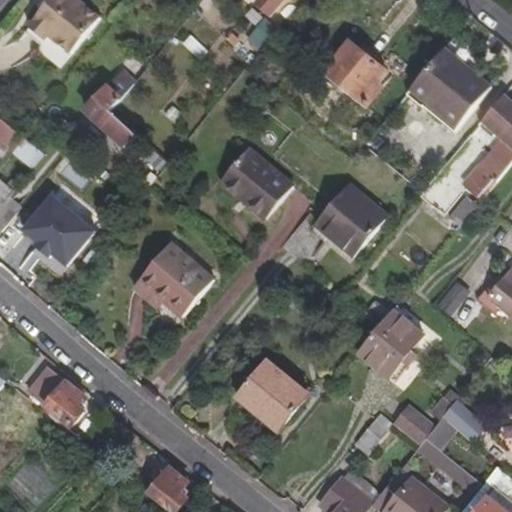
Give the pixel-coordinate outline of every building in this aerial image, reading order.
[(72,59),(101,23),(72,0),(55,0),(29,33),(46,46),(50,41),(72,59)] [(261,0),(258,4),(273,17),(288,0),(261,0)] [(262,50),(280,28),(269,17),(251,39),(262,50)] [(201,59),(222,34),(204,19),(183,44),(201,59)] [(239,46),(245,40),(235,32),(230,37),(239,46)] [(383,88),(378,83),(388,71),(352,42),(325,74),(367,107),(383,88)] [(454,137),(491,91),(444,54),(407,98),(454,137)] [(139,134),(112,111),(134,85),(120,74),(87,112),(126,149),(139,134)] [(483,203),(511,167),(511,107),(503,100),(482,126),(503,142),(477,175),(466,188),(465,190),(483,203)] [(184,112),(176,105),(169,114),(177,121),(184,112)] [(0,116),(0,141),(9,148),(21,133),(0,116)] [(46,157),(22,138),(11,151),(10,153),(34,172),(46,157)] [(0,143),(0,159),(3,162),(10,153),(11,151),(1,143),(0,143)] [(266,227),(295,191),(249,152),(219,189),(266,227)] [(460,182),(466,188),(477,175),(470,171),(460,182)] [(356,264),(390,221),(350,186),(315,229),(356,264)] [(0,214),(8,204),(0,197),(0,214)] [(99,235),(58,200),(29,235),(43,246),(40,250),(53,261),(56,257),(70,269),(99,235)] [(461,231),(479,208),(469,200),(451,222),(461,231)] [(0,233),(11,242),(28,221),(8,204),(0,214),(0,233)] [(185,323),(216,284),(171,249),(135,295),(152,308),(158,301),(166,308),(185,323)] [(511,276),(511,278),(509,276),(490,300),(511,317),(511,276)] [(451,318),(470,295),(458,286),(440,309),(451,318)] [(160,315),(166,308),(158,301),(152,308),(160,315)] [(379,326),(391,312),(379,303),(367,317),(379,326)] [(411,367),(419,357),(413,353),(426,336),(400,317),(404,311),(399,308),(380,331),(360,356),(391,381),(405,363),(411,367)] [(283,432),(314,394),(270,360),(240,398),(283,432)] [(504,367),(496,360),(490,369),(497,375),(504,367)] [(87,396),(54,368),(32,395),(74,428),(87,413),(79,406),(87,396)] [(456,405),(462,396),(452,389),(446,397),(456,405)] [(446,418),(456,405),(446,397),(436,411),(446,418)] [(486,430),(456,405),(446,418),(461,431),(475,443),(486,430)] [(437,429),(412,409),(398,426),(424,446),(437,429)] [(371,457),(393,427),(380,417),(357,446),(371,457)] [(444,451),(461,431),(446,418),(437,429),(424,446),(482,489),(485,485),(444,451)] [(482,489),(424,446),(420,451),(477,496),(482,489)] [(375,507),(381,511),(385,511),(409,481),(413,476),(410,474),(415,467),(410,464),(387,492),(378,504),(375,507)] [(387,492),(354,468),(345,479),(378,504),(387,492)] [(511,479),(498,468),(485,485),(482,489),(477,496),(464,511),(505,511),(496,505),(504,495),(511,501),(511,479)] [(183,496),(190,485),(171,471),(152,495),(172,511),(182,511),(190,501),(183,496)] [(371,511),(375,507),(378,504),(345,479),(324,506),(331,511),(371,511)] [(446,511),(409,481),(385,511),(446,511)]
